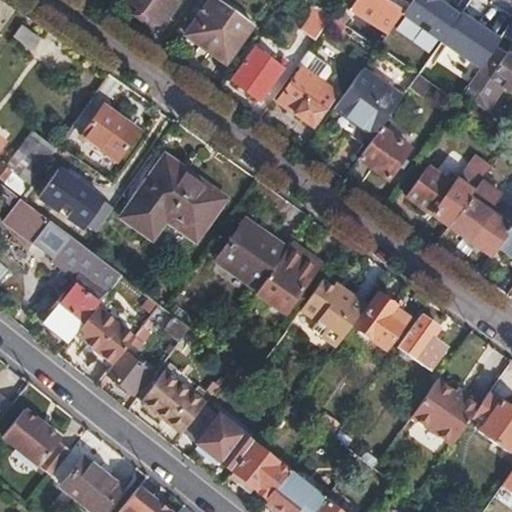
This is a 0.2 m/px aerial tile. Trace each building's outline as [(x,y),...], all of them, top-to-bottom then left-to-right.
[(127,0),(127,1),(159,23),(175,0),(127,0)] [(213,0),(211,0),(187,37),(225,64),(251,27),(213,0)] [(358,0),(351,10),(388,35),(404,13),(384,0),(358,0)] [(475,35),(435,7),(421,25),(424,28),(411,47),(418,53),(413,59),(432,72),(442,56),(447,59),(455,49),(462,53),(475,35)] [(304,29),(318,38),(325,27),(333,16),(320,8),(304,29)] [(333,16),(325,27),(339,37),(346,26),(333,16)] [(43,38),(23,24),(12,38),(33,52),(43,38)] [(388,35),(379,48),(394,59),(403,45),(388,35)] [(256,51),(234,81),(260,99),(282,68),(256,51)] [(511,69),(491,55),(466,90),(475,96),(474,99),(486,107),(501,88),(511,95),(511,69)] [(301,69),(277,104),(312,129),(336,94),(301,69)] [(362,71),(335,110),(375,138),(381,128),(402,99),(362,71)] [(101,108),(81,138),(114,162),(131,139),(113,126),(117,119),(101,108)] [(375,138),(359,160),(388,180),(409,149),(381,128),(375,138)] [(1,163),(0,163),(0,178),(20,194),(52,149),(36,138),(29,138),(7,167),(1,163)] [(473,156),(454,181),(454,184),(471,195),(491,169),(473,156)] [(165,157),(122,217),(152,238),(165,219),(197,240),(222,204),(183,176),(186,172),(165,157)] [(432,215),(448,227),(468,200),(471,195),(454,184),(454,181),(447,177),(445,180),(426,167),(405,196),(425,210),(428,207),(435,212),(432,215)] [(38,175),(21,199),(35,209),(52,185),(38,175)] [(0,189),(0,211),(4,215),(15,201),(0,189)] [(21,199),(4,220),(35,244),(51,222),(35,209),(21,199)] [(468,200),(448,227),(468,242),(489,214),(468,200)] [(489,214),(468,242),(491,258),(497,250),(499,246),(511,230),(489,214)] [(217,261),(256,290),(285,250),(244,221),(217,261)] [(511,228),(511,230),(499,246),(511,255),(511,228)] [(43,323),(68,343),(101,299),(120,275),(84,247),(71,237),(53,262),(70,275),(73,271),(99,292),(91,303),(70,287),(43,323)] [(256,290),(254,293),(283,314),(318,266),(288,246),(285,250),(256,290)] [(511,255),(499,246),(497,250),(511,260),(511,258),(511,255)] [(120,275),(101,299),(141,330),(160,306),(120,275)] [(321,281),(302,309),(343,338),(365,306),(343,291),(341,295),(321,281)] [(377,297),(355,329),(359,332),(357,337),(364,342),(367,338),(378,345),(384,350),(406,320),(392,310),(393,308),(377,297)] [(418,317),(397,348),(428,370),(444,348),(429,338),(435,330),(418,317)] [(158,370),(128,346),(116,361),(106,374),(137,398),(137,397),(152,378),(158,370)] [(105,352),(86,377),(97,386),(106,374),(116,361),(105,352)] [(158,370),(152,378),(137,397),(141,400),(185,433),(205,406),(198,399),(159,369),(158,370)] [(437,378),(412,412),(454,441),(468,423),(483,403),(466,391),(463,395),(453,389),(437,378)] [(457,384),(453,389),(463,395),(466,391),(457,384)] [(483,403),(468,423),(507,451),(511,444),(511,412),(498,403),(500,401),(489,394),(483,403)] [(0,419),(9,408),(0,401),(0,419)] [(205,406),(185,433),(201,446),(197,452),(216,466),(219,462),(233,472),(253,444),(231,427),(205,406)] [(0,436),(50,477),(69,452),(58,443),(60,441),(22,411),(0,436)] [(341,432),(335,439),(348,448),(353,440),(341,432)] [(253,444),(233,472),(235,474),(232,480),(243,488),(246,483),(256,491),(267,501),(289,473),(287,472),(290,468),(285,464),(282,467),(253,444)] [(366,452),(362,458),(374,468),(379,461),(366,452)] [(84,459),(61,486),(92,511),(102,511),(121,489),(84,459)] [(289,473),(267,501),(270,503),(266,508),(272,511),(280,511),(281,511),(316,511),(325,502),(289,473)] [(511,473),(503,486),(511,492),(511,473)] [(246,483),(243,488),(252,495),(256,491),(246,483)] [(139,488),(119,511),(173,511),(174,511),(163,502),(161,506),(150,496),(139,488)] [(152,493),(150,496),(161,506),(163,502),(152,493)] [(338,511),(325,502),(316,511),(338,511)]
